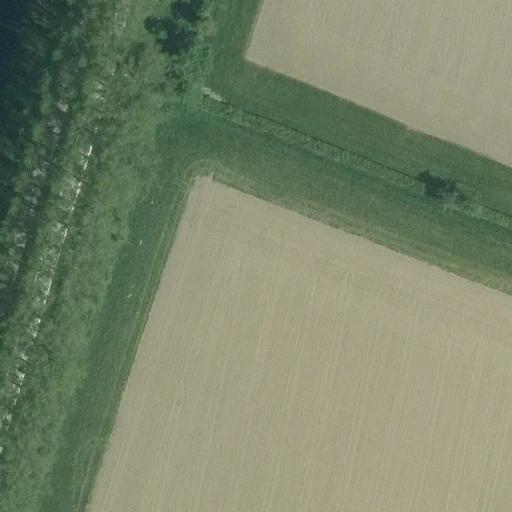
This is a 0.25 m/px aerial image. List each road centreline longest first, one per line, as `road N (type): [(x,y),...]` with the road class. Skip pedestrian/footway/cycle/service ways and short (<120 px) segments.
road 1 (tertiary): [(0,427),(126,0)]
road 2 (track): [(96,0),(0,309)]
road 3 (track): [(511,175),(316,95),(297,76)]
